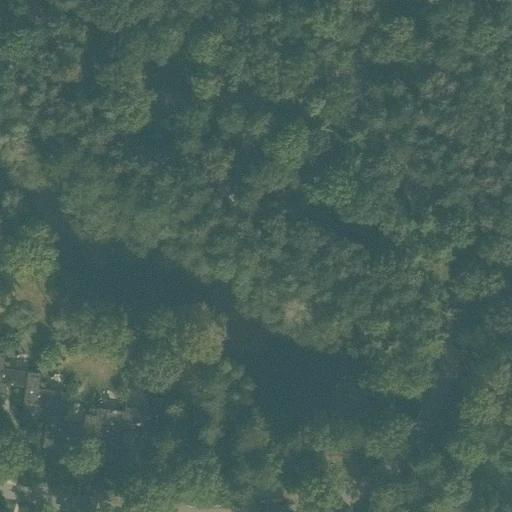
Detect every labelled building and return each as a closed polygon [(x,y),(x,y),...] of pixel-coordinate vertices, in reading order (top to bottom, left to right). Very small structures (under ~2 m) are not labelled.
[(26,390),(28,374),(10,372),(11,365),(5,364),(6,356),(0,355),(0,397),(5,398),(7,388),(26,390)] [(36,414),(48,415),(49,408),(62,410),(64,394),(46,392),(47,385),(40,384),(41,376),(28,374),(26,390),(22,415),(36,417),(36,414)] [(123,425),(135,427),(143,428),(141,438),(160,441),(166,400),(152,398),(151,406),(145,405),(144,412),(125,409),(125,414),(123,425)] [(63,441),(82,444),(84,428),(67,425),(68,418),(61,417),(62,410),(49,408),(48,415),(43,449),(62,452),(63,441)] [(86,416),(84,428),(82,444),(94,446),(96,438),(117,441),(118,432),(134,434),(135,427),(123,425),(125,414),(98,410),(97,418),(86,416)]
